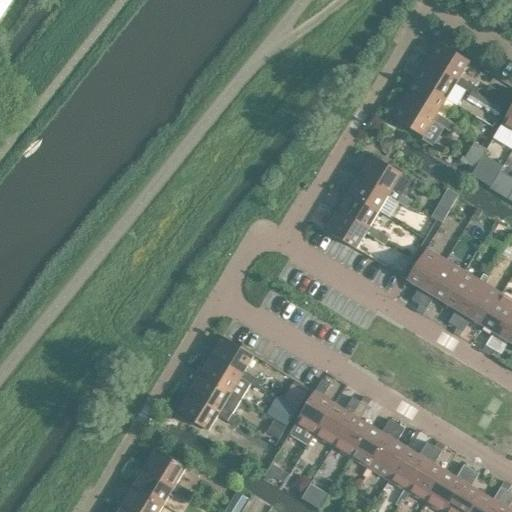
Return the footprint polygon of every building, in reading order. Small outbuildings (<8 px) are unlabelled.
[(470,61),(439,42),(427,61),(459,80),(456,84),(466,90),(470,82),(461,77),(470,61)] [(459,80),(427,61),(416,80),(448,99),(457,104),(466,90),(456,84),(459,80)] [(434,121),(443,127),(448,119),(439,114),(448,99),(416,80),(405,98),(436,117),(434,121)] [(466,90),(472,93),(470,97),(499,114),(503,107),(478,92),(480,88),(470,82),(466,90)] [(511,97),(502,91),(495,102),(503,107),(506,109),(511,97)] [(393,117),(425,137),(423,139),(433,144),(443,127),(434,121),(436,117),(405,98),(393,117)] [(511,108),(503,124),(511,129),(511,108)] [(446,123),(443,127),(453,132),(458,125),(448,119),(446,123)] [(476,141),(467,157),(479,164),(488,148),(476,141)] [(412,179),(371,154),(359,173),(391,192),(389,196),(398,202),(403,194),(412,179)] [(391,192),(359,173),(348,192),(380,211),(389,196),(391,192)] [(337,210),(369,229),(366,233),(376,239),(380,231),(371,226),(380,211),(348,192),(337,210)] [(408,207),(412,200),(403,194),(398,202),(408,207)] [(437,206),(431,216),(442,223),(449,213),(437,206)] [(357,249),(366,233),(369,229),(337,210),(325,229),(357,249)] [(386,244),(390,237),(380,231),(376,239),(386,244)] [(408,280),(420,287),(412,300),(420,304),(447,260),(428,248),(408,280)] [(400,258),(394,268),(403,274),(409,264),(400,258)] [(427,309),(435,296),(446,302),(465,271),(447,260),(420,304),(427,309)] [(457,309),(449,322),(457,327),(484,282),(465,271),(446,302),(457,309)] [(464,331),(472,318),(483,325),(502,293),(484,282),(457,327),(464,331)] [(495,332),(487,345),(494,349),(511,319),(511,299),(502,293),(483,325),(495,332)] [(502,354),(509,341),(511,342),(511,319),(494,349),(502,354)] [(255,355),(223,336),(212,355),(243,374),(241,378),(250,384),(255,376),(245,371),(255,355)] [(200,374),(241,399),(250,384),(241,378),(243,374),(212,355),(200,374)] [(189,392),(221,411),(219,415),(228,421),(232,413),(241,399),(200,374),(189,392)] [(250,384),(260,390),(265,382),(255,376),(250,384)] [(331,384),(323,379),(290,434),(309,445),(315,435),(335,403),(324,397),(331,384)] [(296,380),(284,399),(299,407),(310,389),(296,380)] [(209,431),(219,415),(221,411),(189,392),(178,411),(209,431)] [(353,397),(346,410),(335,403),(315,435),(334,446),(361,401),(353,397)] [(297,408),(285,401),(274,418),(286,425),(297,408)] [(361,419),(368,406),(361,401),(334,446),(352,457),(372,426),(361,419)] [(242,419),(232,413),(228,421),(238,427),(242,419)] [(390,419),(382,432),(372,426),(352,457),(371,469),(398,424),(390,419)] [(287,427),(275,420),(268,432),(279,439),(287,427)] [(397,441),(405,428),(398,424),(371,469),(389,480),(409,448),(397,441)] [(428,442),(420,455),(409,448),(389,480),(408,491),(435,446),(428,442)] [(435,464),(443,451),(435,446),(408,491),(427,502),(446,471),(435,464)] [(187,467),(155,448),(144,467),(175,486),(173,490),(183,496),(187,489),(178,483),(187,467)] [(273,463),(265,475),(272,480),(275,476),(285,482),(290,474),(273,463)] [(465,464),(457,477),(446,471),(427,502),(442,511),(445,511),(472,469),(465,464)] [(175,486),(144,467),(133,486),(164,505),(173,490),(175,486)] [(472,487),(480,473),(472,469),(445,511),(471,511),(483,493),(472,487)] [(159,511),(164,505),(133,486),(121,504),(134,511),(159,511)] [(502,487),(494,500),(483,493),(471,511),(496,511),(509,491),(502,487)] [(192,502),(197,494),(187,489),(183,496),(192,502)] [(511,511),(511,510),(509,509),(511,503),(511,492),(509,491),(496,511),(511,511)]
